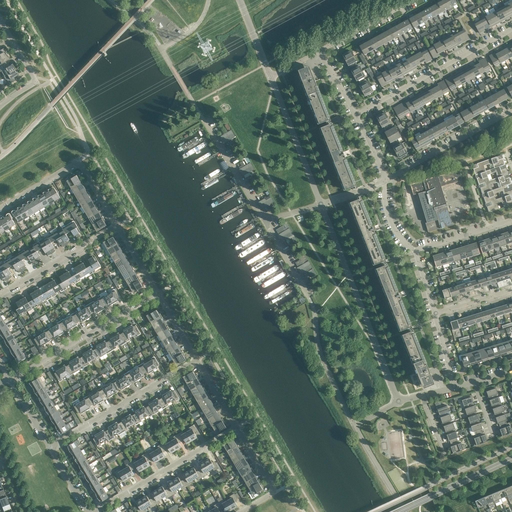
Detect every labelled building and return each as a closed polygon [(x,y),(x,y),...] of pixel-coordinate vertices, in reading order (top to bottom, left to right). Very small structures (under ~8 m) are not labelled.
[(453,9),(452,7),(448,0),(444,0),(443,1),(447,9),(449,12),(453,9)] [(447,9),(443,1),(438,4),(442,12),(447,9)] [(442,12),(438,4),(433,6),(438,14),(442,12)] [(438,14),(433,6),(429,9),(433,17),(438,14)] [(510,16),(505,6),(500,9),(505,18),(507,17),(507,18),(510,16)] [(433,17),(429,9),(424,11),(428,20),(433,17)] [(505,18),(500,9),(495,12),(500,21),(502,20),(502,21),(506,19),(505,18)] [(428,20),(424,11),(419,14),(424,22),(428,20)] [(500,21),(495,12),(491,14),(496,23),(497,23),(498,23),(501,22),(500,21)] [(424,22),(419,14),(414,17),(419,25),(424,22)] [(496,23),(491,14),(486,17),(491,26),(493,25),(493,26),(496,24),(496,23)] [(419,25),(414,17),(409,19),(414,27),(419,25)] [(491,26),(486,17),(480,20),(485,29),(487,28),(488,29),(491,27),(491,26)] [(412,28),(408,20),(403,23),(407,31),(412,28)] [(485,29),(480,20),(474,23),(479,33),(480,33),(479,32),(481,31),(482,32),(486,30),(485,29)] [(407,31),(403,23),(398,26),(402,34),(407,31)] [(402,34),(398,26),(393,28),(398,36),(402,34)] [(398,36),(393,28),(388,31),(393,39),(398,36)] [(469,39),(464,29),(458,32),(463,41),(463,42),(467,40),(466,39),(468,38),(469,39)] [(393,39),(388,31),(384,33),(388,41),(393,39)] [(463,41),(458,32),(452,35),(457,45),(461,43),(463,41)] [(388,41),(384,33),(379,36),(383,44),(388,41)] [(375,37),(374,37),(374,38),(379,47),(383,44),(379,36),(378,34),(375,36),(375,37)] [(457,45),(452,35),(447,38),(452,47),(452,48),(456,46),(455,46),(457,45)] [(371,39),(369,40),(374,49),(379,47),(374,38),(374,37),(373,37),(370,38),(371,39)] [(452,47),(447,38),(442,41),(447,49),(448,51),(451,49),(450,48),(452,47)] [(366,42),(364,43),(369,52),(374,49),(369,40),(369,39),(365,41),(366,42)] [(447,49),(442,41),(438,43),(443,51),(447,49)] [(359,44),(359,45),(364,55),(369,52),(364,43),(364,42),(361,43),(361,44),(360,45),(359,44)] [(443,51),(438,43),(434,45),(438,53),(439,53),(443,51)] [(438,53),(434,45),(428,48),(434,58),(433,57),(435,56),(436,57),(440,55),(439,53),(438,53)] [(511,52),(509,46),(507,47),(507,46),(503,48),(504,50),(505,50),(509,58),(511,56),(511,52)] [(432,59),(426,49),(420,53),(425,61),(426,63),(429,61),(429,60),(431,59),(431,60),(432,59)] [(505,50),(504,50),(500,52),(505,60),(509,58),(505,50)] [(350,65),(355,62),(356,61),(351,51),(343,56),(345,59),(345,58),(346,60),(346,61),(346,60),(347,62),(348,65),(350,65)] [(500,52),(496,54),(501,63),(505,60),(500,52)] [(425,61),(420,53),(416,55),(420,63),(425,61)] [(495,66),(501,63),(496,54),(495,53),(492,55),(490,57),(490,56),(489,56),(495,66)] [(9,59),(6,54),(0,57),(0,68),(6,65),(4,62),(9,59)] [(420,63),(416,55),(412,57),(416,65),(420,63)] [(416,65),(412,57),(407,60),(412,69),(414,68),(414,69),(417,67),(416,65)] [(478,62),(479,64),(480,63),(484,72),(490,68),(485,58),(484,59),(485,59),(483,61),(482,60),(478,62)] [(412,69),(407,60),(402,62),(407,72),(408,72),(409,71),(410,71),(413,70),(412,69)] [(358,67),(355,62),(350,65),(353,70),(358,67)] [(407,72),(402,62),(398,65),(403,74),(404,73),(405,74),(408,72),(407,72)] [(480,63),(479,64),(475,66),(480,74),(484,72),(480,63)] [(7,67),(6,65),(0,68),(2,72),(5,71),(7,75),(15,69),(12,64),(7,67)] [(403,74),(398,65),(393,68),(398,77),(400,76),(400,77),(403,75),(403,74)] [(309,66),(298,71),(299,73),(308,69),(311,77),(302,81),(304,84),(304,86),(319,124),(327,121),(328,123),(329,125),(321,128),(345,190),(351,188),(352,187),(353,190),(355,189),(357,188),(345,157),(346,157),(344,152),(343,152),(331,122),(330,122),(330,121),(331,121),(309,66)] [(359,66),(358,67),(353,70),(351,71),(353,74),(353,73),(354,75),(354,76),(362,71),(359,66)] [(468,69),(466,70),(471,79),(476,76),(471,68),(470,66),(467,68),(468,69)] [(480,74),(475,66),(471,68),(476,76),(480,74)] [(398,77),(393,68),(388,70),(393,79),(395,78),(395,79),(398,78),(398,77)] [(18,75),(15,69),(7,75),(9,78),(6,80),(9,84),(15,80),(13,78),(18,75)] [(308,69),(299,73),(300,74),(302,81),(311,77),(308,69)] [(463,71),(461,72),(466,81),(471,79),(466,70),(466,69),(462,70),(463,71)] [(393,79),(388,70),(382,73),(387,83),(387,82),(390,81),(390,82),(394,80),(393,79)] [(365,76),(362,71),(354,76),(355,76),(356,77),(355,78),(357,81),(358,80),(363,77),(364,77),(365,76)] [(458,74),(457,75),(456,75),(461,84),(466,81),(461,72),(461,71),(458,73),(458,74)] [(387,83),(382,73),(376,77),(382,87),(382,86),(384,85),(388,83),(387,82),(387,83)] [(453,76),(452,77),(457,87),(461,84),(456,75),(457,75),(456,74),(453,76)] [(358,80),(361,85),(366,82),(364,77),(363,77),(358,80)] [(446,80),(445,80),(451,90),(457,87),(452,77),(451,77),(448,79),(446,80)] [(449,91),(443,81),(443,82),(441,83),(441,82),(437,84),(438,86),(443,94),(449,91)] [(366,82),(361,85),(360,86),(361,89),(362,89),(363,90),(362,91),(363,91),(364,93),(363,93),(365,96),(373,91),(368,82),(366,82)] [(438,86),(434,88),(439,96),(443,94),(438,86)] [(439,96),(434,88),(430,91),(434,99),(439,96)] [(426,91),(425,92),(430,101),(434,99),(430,91),(429,89),(426,90),(426,91)] [(504,90),(499,92),(503,100),(508,98),(504,90)] [(422,94),(420,95),(425,104),(430,101),(425,92),(424,91),(421,93),(422,94)] [(503,100),(499,92),(494,95),(499,103),(503,100)] [(417,96),(415,97),(420,107),(425,104),(420,95),(420,94),(417,96)] [(499,103),(494,95),(489,98),(494,106),(499,103)] [(412,99),(411,100),(410,100),(416,109),(420,107),(415,97),(415,96),(412,98),(412,99)] [(494,106),(489,98),(485,100),(489,108),(494,106)] [(407,102),(406,102),(411,112),(416,109),(410,100),(411,100),(410,99),(407,101),(407,102)] [(489,108),(485,100),(480,103),(484,111),(489,108)] [(402,105),(400,106),(405,115),(411,112),(406,102),(405,102),(402,104),(402,105)] [(484,111),(480,103),(475,105),(480,113),(484,111)] [(394,108),(399,118),(405,115),(400,106),(400,105),(396,107),(396,108),(394,109),(394,108)] [(480,113),(475,105),(470,108),(475,116),(480,113)] [(475,116),(470,108),(466,110),(470,119),(475,116)] [(470,119),(466,110),(461,113),(465,121),(470,119)] [(383,127),(384,127),(389,124),(389,123),(390,123),(385,113),(377,117),(378,120),(379,120),(380,122),(379,122),(380,122),(381,124),(380,124),(382,127),(383,127)] [(463,122),(459,114),(454,117),(458,125),(463,122)] [(458,125),(454,117),(449,119),(454,128),(458,125)] [(454,128),(449,119),(444,122),(449,130),(454,128)] [(449,130),(444,122),(440,125),(444,133),(449,130)] [(392,129),(389,124),(384,127),(386,132),(392,129)] [(444,133),(440,125),(435,127),(439,135),(444,133)] [(395,127),(392,129),(386,132),(385,133),(390,142),(392,142),(397,138),(397,139),(400,137),(395,127)] [(439,135),(435,127),(430,130),(435,138),(439,135)] [(178,155),(183,152),(210,136),(205,128),(174,147),(178,155)] [(435,138),(430,130),(426,132),(430,141),(430,140),(435,138)] [(430,141),(426,132),(421,135),(426,144),(428,143),(428,144),(431,142),(430,140),(430,141)] [(426,144),(421,135),(416,138),(421,147),(423,146),(423,147),(426,145),(426,144)] [(210,136),(183,152),(178,155),(183,163),(215,144),(210,136)] [(392,142),(394,147),(400,144),(397,139),(397,138),(392,142)] [(421,147),(416,138),(411,140),(417,150),(417,149),(418,148),(418,149),(422,147),(421,147)] [(400,144),(394,147),(395,147),(393,148),(395,151),(396,150),(396,152),(396,153),(397,153),(398,154),(397,155),(399,158),(407,153),(401,143),(400,144)] [(188,171),(219,152),(215,144),(183,163),(188,171)] [(193,179),(224,161),(219,152),(188,171),(193,179)] [(498,160),(496,157),(487,160),(488,164),(492,163),(494,168),(500,166),(500,167),(505,165),(504,164),(505,164),(504,161),(504,162),(502,158),(498,160)] [(488,164),(487,160),(477,164),(478,167),(473,169),(474,172),(475,174),(476,175),(480,173),(486,171),(484,166),(488,164)] [(198,187),(229,169),(224,161),(193,179),(198,187)] [(494,168),(490,170),(491,174),(496,172),(498,178),(503,176),(508,174),(508,173),(507,171),(506,168),(501,170),(500,167),(500,166),(494,168)] [(203,196),(234,177),(229,169),(198,187),(203,196)] [(459,170),(410,184),(413,195),(418,194),(427,222),(435,220),(437,217),(437,218),(434,207),(446,204),(446,203),(447,203),(446,201),(445,201),(444,196),(444,194),(443,194),(441,187),(455,183),(458,182),(462,181),(459,170)] [(491,174),(490,170),(486,171),(480,173),(482,176),(477,178),(478,181),(477,181),(478,184),(479,184),(479,185),(484,183),(489,181),(487,175),(491,174)] [(67,181),(71,188),(82,181),(80,179),(79,180),(77,175),(67,181)] [(498,178),(493,179),(495,183),(499,182),(501,187),(506,185),(507,185),(511,184),(511,183),(511,180),(510,180),(509,177),(504,179),(503,176),(498,178)] [(207,204),(239,185),(234,177),(203,196),(207,204)] [(495,183),(493,179),(489,181),(484,183),(485,186),(480,188),(481,191),(482,193),(482,194),(487,192),(492,190),(491,185),(495,183)] [(83,184),(82,181),(71,188),(75,194),(84,188),(82,184),(83,184)] [(212,212),(244,193),(239,185),(207,204),(212,212)] [(501,187),(497,188),(498,193),(502,191),(504,196),(504,197),(510,195),(511,194),(511,186),(508,188),(507,185),(506,185),(501,187)] [(48,190),(49,191),(55,201),(60,198),(54,188),(52,190),(52,189),(51,189),(50,189),(49,189),(49,190),(48,190)] [(86,192),(84,188),(75,194),(78,200),(89,194),(87,191),(87,192),(86,192)] [(498,193),(497,188),(492,190),(487,192),(488,195),(483,197),(484,200),(485,203),(486,203),(490,202),(490,201),(496,200),(496,199),(494,194),(498,193)] [(49,191),(47,193),(46,192),(45,192),(44,192),(43,193),(44,194),(50,204),(55,201),(49,191)] [(217,220),(248,202),(244,193),(212,212),(217,220)] [(44,194),(42,196),(41,195),(40,195),(39,195),(38,196),(38,197),(39,197),(44,207),(50,204),(44,194)] [(90,196),(89,194),(78,200),(82,206),(92,201),(89,197),(90,196)] [(504,197),(504,196),(500,198),(501,202),(506,200),(508,206),(507,206),(511,204),(511,197),(511,198),(510,195),(504,197)] [(356,200),(350,202),(375,265),(383,262),(383,263),(384,265),(376,268),(401,331),(406,329),(409,328),(410,330),(410,331),(408,332),(402,335),(417,373),(418,374),(419,378),(429,374),(432,382),(422,386),(423,388),(434,384),(413,329),(412,329),(411,328),(412,328),(401,298),(402,297),(400,292),(399,293),(387,263),(386,263),(385,262),(386,262),(374,232),(376,231),(374,226),(373,227),(360,196),(359,197),(356,198),(357,200),(356,200)] [(39,197),(38,197),(37,199),(36,198),(35,198),(34,198),(33,199),(33,200),(39,210),(44,207),(39,197)] [(501,202),(500,198),(496,199),(496,200),(490,201),(490,202),(492,205),(487,206),(488,210),(487,210),(488,212),(489,212),(489,213),(500,209),(499,209),(497,203),(501,202)] [(33,200),(32,202),(31,201),(30,201),(29,201),(28,202),(28,203),(34,213),(39,210),(33,200)] [(94,204),(92,201),(82,206),(86,212),(96,206),(95,204),(94,204)] [(222,228),(253,210),(248,202),(217,220),(222,228)] [(28,203),(27,205),(26,204),(25,204),(24,204),(23,205),(22,205),(23,206),(29,216),(34,213),(28,203)] [(427,222),(425,223),(428,232),(456,224),(453,213),(449,214),(446,204),(434,207),(437,218),(437,217),(435,220),(427,222)] [(23,206),(21,208),(21,207),(20,207),(19,207),(18,207),(18,208),(17,208),(18,209),(24,219),(29,216),(23,206)] [(98,209),(96,206),(86,212),(89,219),(99,213),(97,209),(98,209)] [(18,209),(16,211),(15,210),(14,210),(13,210),(13,211),(12,211),(12,212),(12,213),(14,217),(15,217),(18,222),(24,219),(18,209)] [(227,236),(258,218),(253,210),(222,228),(227,236)] [(6,217),(4,217),(4,218),(10,227),(15,224),(12,219),(13,218),(10,214),(9,213),(8,214),(7,214),(6,215),(6,216),(6,217)] [(101,217),(99,213),(89,219),(93,225),(104,219),(102,216),(101,217)] [(1,220),(0,220),(0,222),(5,230),(10,227),(4,218),(4,217),(3,217),(2,217),(1,218),(1,219),(1,220)] [(232,245),(263,226),(258,218),(227,236),(232,245)] [(105,221),(104,219),(93,225),(97,231),(106,226),(104,221),(105,221)] [(68,224),(65,226),(69,233),(71,231),(74,236),(75,235),(76,238),(77,238),(79,237),(81,236),(79,233),(80,232),(80,233),(81,232),(75,223),(69,227),(68,224)] [(69,233),(65,226),(57,230),(66,245),(67,244),(68,243),(70,242),(67,240),(69,239),(66,234),(69,233)] [(237,253),(268,234),(263,226),(232,245),(237,253)] [(66,245),(57,230),(50,235),(54,241),(57,240),(60,244),(61,243),(62,247),(64,246),(65,246),(66,245)] [(241,261),(273,242),(268,234),(237,253),(241,261)] [(54,241),(50,235),(47,236),(49,239),(44,241),(52,253),(53,253),(54,252),(55,251),(56,251),(53,248),(54,247),(51,243),(54,241)] [(507,245),(504,235),(497,237),(501,247),(507,245)] [(104,242),(107,249),(118,243),(116,240),(116,241),(113,237),(104,242)] [(501,247),(497,237),(491,239),(495,249),(501,247)] [(495,249),(491,239),(485,242),(488,251),(495,249)] [(52,253),(44,241),(40,244),(39,241),(36,243),(40,250),(42,248),(45,253),(47,252),(47,256),(48,255),(49,255),(50,254),(52,253)] [(246,269),(278,251),(273,242),(241,261),(246,269)] [(488,251),(485,242),(479,244),(482,253),(488,251)] [(40,250),(36,243),(33,245),(34,247),(30,250),(37,262),(38,261),(40,260),(41,259),(41,260),(41,259),(38,257),(40,256),(37,251),(40,250)] [(119,245),(118,243),(107,249),(111,255),(121,249),(118,245),(119,245)] [(480,254),(477,244),(470,246),(473,256),(480,254)] [(464,248),(464,246),(460,247),(461,249),(458,250),(461,260),(467,258),(464,248)] [(473,256),(470,246),(464,248),(467,258),(473,256)] [(123,253),(121,249),(111,255),(115,261),(125,255),(124,252),(123,253),(124,253),(123,253)] [(37,262),(30,250),(26,252),(24,250),(21,252),(25,258),(28,257),(31,261),(32,260),(33,264),(35,263),(36,263),(37,262)] [(461,260),(458,250),(452,252),(455,261),(461,260)] [(251,277),(282,259),(278,251),(246,269),(251,277)] [(25,258),(21,252),(18,253),(20,256),(15,258),(23,271),(24,270),(25,269),(26,268),(27,268),(24,265),(25,264),(23,260),(25,258)] [(445,252),(442,253),(439,254),(439,256),(442,265),(449,263),(446,254),(445,252)] [(455,261),(452,252),(446,254),(449,263),(455,261)] [(92,265),(89,267),(93,273),(96,272),(94,269),(100,266),(95,256),(95,257),(94,258),(91,254),(91,255),(90,256),(88,257),(87,257),(90,260),(89,261),(92,265)] [(127,258),(125,255),(115,261),(118,268),(128,262),(126,258),(126,257),(127,258)] [(14,256),(7,260),(11,267),(14,265),(16,270),(18,269),(19,273),(19,272),(20,272),(22,271),(23,271),(15,258),(14,256)] [(442,265),(439,256),(433,258),(436,267),(442,265)] [(256,285),(287,267),(282,259),(251,277),(256,285)] [(11,267),(7,260),(4,262),(5,264),(1,267),(8,279),(10,278),(11,278),(12,277),(9,274),(11,273),(8,269),(11,267)] [(78,262),(77,263),(84,275),(89,273),(90,275),(93,273),(89,267),(86,268),(83,264),(82,265),(81,261),(80,262),(78,262)] [(130,266),(128,262),(118,268),(122,274),(133,267),(131,265),(130,266)] [(84,275),(77,263),(76,264),(75,265),(73,266),(73,265),(73,266),(76,268),(74,269),(77,274),(74,275),(78,282),(81,280),(80,278),(84,275)] [(0,275),(2,278),(3,278),(4,281),(6,280),(7,280),(8,279),(1,267),(0,265),(0,275)] [(134,270),(133,267),(122,274),(126,280),(135,274),(133,270),(134,270)] [(261,294),(292,275),(287,267),(256,285),(261,294)] [(64,271),(62,272),(70,284),(74,281),(75,284),(78,282),(74,275),(72,277),(69,272),(68,273),(67,270),(66,270),(65,270),(64,271)] [(507,275),(506,270),(500,272),(503,281),(503,280),(511,278),(510,274),(507,275)] [(70,284),(62,272),(61,272),(60,273),(59,274),(61,277),(60,278),(63,282),(60,284),(64,290),(67,289),(65,287),(70,284)] [(503,281),(500,272),(491,275),(493,279),(496,278),(497,283),(497,282),(502,281),(503,281)] [(138,278),(135,274),(126,280),(129,286),(140,280),(138,277),(138,278)] [(266,302),(297,283),(292,275),(261,294),(266,302)] [(493,279),(491,275),(486,277),(488,286),(489,285),(488,285),(497,282),(497,283),(496,278),(493,279)] [(488,286),(486,277),(477,280),(478,284),(481,283),(483,287),(488,285),(488,286)] [(49,279),(48,280),(55,293),(60,290),(61,292),(64,290),(60,284),(57,285),(55,281),(53,282),(52,278),(51,279),(49,279)] [(57,295),(55,293),(48,280),(47,281),(46,282),(45,283),(44,283),(47,285),(46,286),(48,291),(45,292),(49,299),(57,295)] [(142,282),(140,280),(129,286),(133,293),(143,287),(140,283),(141,282),(141,283),(142,282)] [(478,284),(477,280),(471,281),(474,290),(474,289),(482,287),(483,287),(481,283),(478,284)] [(474,290),(471,281),(463,284),(464,288),(467,287),(468,292),(468,291),(474,290)] [(302,291),(297,283),(266,302),(270,310),(300,292),(302,291)] [(464,288),(463,284),(457,286),(460,295),(460,294),(468,291),(468,292),(467,287),(464,288)] [(460,295),(457,286),(448,289),(450,293),(453,292),(454,296),(459,294),(460,295)] [(35,288),(34,289),(42,303),(49,299),(45,292),(43,294),(40,289),(39,290),(38,287),(37,287),(38,287),(36,287),(35,288)] [(42,303),(34,289),(32,290),(31,290),(30,291),(33,294),(31,295),(34,299),(31,301),(35,308),(42,303)] [(112,293),(108,295),(114,304),(118,301),(117,299),(119,298),(114,289),(111,291),(112,293)] [(450,293),(448,289),(442,290),(445,299),(454,296),(453,292),(450,293)] [(19,297),(26,310),(28,312),(35,308),(31,301),(28,303),(26,298),(24,299),(23,295),(23,296),(22,296),(20,297),(19,297)] [(114,304),(108,295),(105,297),(104,295),(101,297),(106,306),(108,304),(109,306),(114,304)] [(26,310),(19,297),(18,298),(17,299),(16,300),(15,300),(18,303),(17,303),(19,308),(16,310),(20,316),(23,314),(22,312),(26,310)] [(106,306),(101,297),(97,299),(98,301),(95,303),(94,301),(100,312),(105,309),(103,307),(106,306)] [(100,312),(94,301),(87,305),(92,314),(94,313),(96,314),(100,312)] [(511,312),(508,303),(508,304),(500,307),(500,306),(501,311),(504,310),(505,314),(511,312)] [(92,314),(87,305),(84,307),(85,309),(81,311),(87,320),(91,317),(90,315),(92,314)] [(501,311),(500,306),(499,306),(500,307),(494,308),(496,317),(505,314),(504,310),(501,311)] [(496,317),(494,308),(485,311),(485,310),(485,311),(487,315),(489,314),(491,318),(496,317)] [(147,316),(151,322),(161,316),(160,313),(160,314),(159,314),(157,310),(147,316)] [(87,320),(81,311),(78,313),(77,311),(74,313),(79,322),(81,320),(82,322),(87,320)] [(487,315),(485,311),(480,313),(480,312),(479,312),(482,321),(491,318),(489,314),(487,315)] [(482,321),(479,312),(479,313),(471,316),(471,315),(472,320),(475,319),(476,323),(482,321)] [(79,322),(74,313),(70,315),(71,317),(68,319),(73,328),(78,325),(76,323),(79,322)] [(472,320),(471,315),(471,316),(465,317),(468,326),(476,323),(475,319),(472,320)] [(163,318),(161,316),(151,322),(154,328),(164,323),(162,319),(162,318),(163,319),(163,318)] [(468,326),(465,317),(457,320),(456,319),(458,324),(461,323),(462,327),(468,326)] [(73,328),(68,319),(64,321),(63,319),(60,321),(65,330),(67,329),(68,330),(73,328)] [(458,324),(456,319),(456,320),(451,322),(453,330),(462,327),(461,323),(458,324)] [(65,330),(60,321),(57,323),(58,325),(54,327),(60,336),(64,333),(63,331),(65,330)] [(166,327),(164,323),(154,328),(158,335),(169,328),(167,326),(166,327)] [(9,330),(7,325),(0,328),(0,331),(0,333),(0,335),(9,330)] [(132,325),(128,327),(133,336),(136,334),(137,336),(141,334),(136,325),(133,327),(132,325)] [(60,336),(54,327),(51,329),(50,327),(47,329),(52,338),(54,337),(55,338),(60,336)] [(133,336),(128,327),(123,330),(124,332),(122,333),(127,342),(130,340),(129,338),(133,336)] [(170,331),(169,328),(158,335),(162,341),(171,335),(169,331),(170,331)] [(52,338),(47,329),(43,331),(44,333),(41,335),(46,344),(51,341),(49,339),(52,338)] [(12,334),(9,330),(0,335),(3,338),(3,337),(5,339),(12,334)] [(40,333),(36,335),(33,337),(38,346),(40,345),(41,346),(46,344),(41,335),(40,333)] [(119,333),(114,335),(119,344),(123,342),(124,344),(127,342),(122,333),(120,335),(119,333)] [(15,339),(12,334),(5,339),(6,341),(5,341),(6,344),(15,339)] [(119,344),(114,335),(110,338),(111,340),(108,341),(114,350),(117,348),(116,346),(119,344)] [(174,339),(171,335),(162,341),(166,347),(176,341),(175,338),(174,338),(174,339)] [(18,344),(15,339),(6,344),(8,347),(9,346),(10,348),(18,344)] [(105,341),(101,343),(106,352),(109,350),(110,352),(114,350),(108,341),(106,343),(105,341)] [(178,343),(176,341),(166,347),(169,353),(179,348),(176,344),(177,343),(177,344),(178,343)] [(511,352),(511,349),(509,341),(503,343),(507,355),(510,354),(510,353),(511,352)] [(106,352),(101,343),(96,346),(97,348),(95,349),(100,358),(103,356),(102,354),(106,352)] [(507,355),(503,343),(497,345),(501,356),(504,355),(507,355)] [(20,348),(18,344),(10,348),(11,350),(10,351),(12,354),(20,348)] [(501,356),(497,345),(491,347),(495,358),(498,357),(497,357),(501,356)] [(495,358),(491,347),(485,348),(489,359),(492,358),(492,359),(495,358)] [(23,353),(20,348),(12,354),(14,356),(15,356),(16,357),(23,353)] [(181,351),(179,348),(169,353),(173,359),(183,353),(182,351),(181,351)] [(489,359),(485,348),(479,350),(483,362),(486,361),(485,360),(489,359)] [(92,349),(87,351),(92,360),(96,358),(97,360),(100,358),(95,349),(93,351),(92,349)] [(483,362),(479,350),(473,352),(476,363),(480,362),(480,363),(483,362)] [(92,360),(87,351),(83,354),(84,356),(81,357),(87,366),(90,364),(89,362),(92,360)] [(476,363),(473,352),(467,354),(471,366),(474,365),(473,364),(476,363)] [(26,358),(23,353),(16,357),(17,359),(16,360),(17,363),(21,361),(22,362),(25,360),(25,359),(26,358)] [(185,356),(183,353),(173,359),(177,366),(186,360),(184,356),(185,356)] [(471,366),(467,354),(461,356),(461,355),(459,356),(460,361),(462,360),(464,367),(468,366),(471,366)] [(152,360),(148,362),(154,371),(158,368),(157,366),(159,365),(154,356),(151,358),(152,360)] [(78,357),(74,359),(79,368),(82,366),(83,368),(87,366),(81,357),(79,359),(78,357)] [(79,368),(74,359),(69,362),(70,364),(68,365),(73,374),(76,372),(75,370),(79,368)] [(154,371),(148,362),(145,364),(144,363),(140,365),(146,373),(148,372),(149,374),(154,371)] [(65,365),(60,367),(65,376),(69,374),(70,376),(73,374),(68,365),(66,367),(65,365)] [(146,373),(140,365),(137,366),(138,368),(135,370),(140,379),(145,376),(143,374),(146,373)] [(65,376),(60,367),(56,370),(57,372),(54,373),(59,382),(63,380),(62,378),(65,376)] [(140,379),(135,370),(131,372),(130,371),(127,373),(132,381),(134,380),(135,382),(140,379)] [(183,377),(187,383),(198,377),(196,375),(195,376),(193,371),(183,377)] [(132,381),(127,373),(124,374),(125,376),(121,378),(127,387),(131,384),(130,382),(132,381)] [(429,374),(419,378),(422,385),(422,386),(432,382),(429,374)] [(40,376),(36,378),(33,380),(33,381),(29,383),(31,386),(32,386),(33,387),(43,382),(40,376)] [(199,380),(198,377),(187,383),(191,390),(200,384),(198,380),(199,380)] [(127,387),(121,378),(118,380),(117,379),(113,381),(119,389),(121,388),(122,390),(127,387)] [(119,389),(113,381),(110,382),(111,384),(108,386),(113,395),(118,392),(116,391),(119,389)] [(46,386),(43,382),(33,387),(35,389),(34,390),(35,393),(44,388),(46,386)] [(203,388),(200,384),(191,390),(194,396),(205,390),(204,387),(203,387),(203,388)] [(107,385),(103,387),(100,389),(105,397),(107,396),(108,398),(113,395),(108,386),(107,385)] [(494,389),(494,387),(485,390),(487,395),(488,395),(488,397),(489,397),(490,400),(498,397),(497,397),(497,395),(498,394),(496,388),(494,389)] [(46,392),(44,388),(35,393),(37,395),(38,395),(39,397),(46,392)] [(105,397),(100,389),(97,390),(98,392),(94,394),(100,403),(104,400),(103,399),(105,397)] [(171,390),(166,393),(172,401),(175,399),(176,401),(180,399),(174,391),(172,392),(171,390)] [(209,396),(205,390),(194,396),(198,402),(209,396)] [(49,397),(46,392),(39,397),(40,399),(39,399),(40,402),(49,397)] [(172,401),(166,393),(162,395),(162,396),(163,397),(161,399),(166,407),(169,405),(168,404),(172,401)] [(100,403),(94,394),(91,396),(90,395),(86,397),(92,405),(94,404),(95,406),(100,403)] [(52,395),(49,397),(40,402),(42,405),(43,404),(44,406),(52,402),(54,400),(52,395)] [(473,400),(472,395),(463,398),(463,400),(462,400),(464,406),(465,406),(466,408),(473,406),(472,403),(473,403),(472,400),(473,400)] [(210,398),(209,396),(198,402),(202,408),(211,403),(209,399),(210,398),(210,399),(210,398)] [(92,405),(86,397),(83,398),(84,400),(81,402),(86,411),(91,408),(89,407),(92,405)] [(499,397),(497,397),(498,397),(490,400),(489,400),(490,404),(491,404),(491,406),(492,406),(493,408),(493,409),(501,406),(502,405),(499,397)] [(157,398),(153,401),(158,409),(162,407),(163,409),(166,407),(161,399),(158,400),(157,398),(158,398),(157,398)] [(158,409),(153,401),(148,403),(148,404),(149,404),(150,405),(147,407),(152,415),(156,413),(154,412),(158,409)] [(55,406),(52,402),(44,406),(46,408),(45,408),(46,411),(55,406)] [(86,411),(81,402),(77,404),(76,403),(73,405),(78,413),(80,412),(81,414),(86,411)] [(214,407),(211,403),(202,408),(206,415),(216,408),(215,406),(214,406),(215,406),(214,407)] [(438,413),(439,412),(439,415),(440,414),(441,417),(448,415),(450,414),(447,405),(445,406),(445,404),(436,408),(438,413)] [(475,405),(473,406),(466,408),(465,409),(467,415),(468,414),(469,417),(477,415),(476,414),(476,412),(476,411),(476,409),(475,405)] [(502,407),(502,405),(501,406),(493,409),(493,408),(492,409),(493,413),(494,412),(495,415),(495,414),(496,417),(504,415),(505,414),(504,411),(505,410),(506,409),(505,407),(504,406),(502,407)] [(57,411),(55,406),(46,411),(48,414),(49,413),(50,415),(57,411)] [(144,406),(139,409),(145,418),(148,415),(149,417),(152,415),(147,407),(145,408),(144,406)] [(218,411),(216,408),(206,415),(209,421),(219,415),(216,411),(217,411),(218,411)] [(60,409),(57,411),(50,415),(51,417),(50,418),(51,421),(60,416),(63,414),(60,409)] [(145,418),(139,409),(135,411),(135,412),(136,413),(134,415),(139,423),(142,421),(141,420),(145,418)] [(130,414),(126,417),(131,426),(135,423),(136,425),(139,423),(134,415),(131,416),(130,414),(131,414),(130,414)] [(452,420),(450,414),(448,415),(441,417),(439,418),(441,421),(442,421),(442,423),(443,423),(444,426),(452,423),(451,423),(451,421),(452,420)] [(478,414),(476,414),(477,415),(469,417),(468,417),(471,426),(472,426),(480,423),(479,420),(479,418),(479,417),(478,414)] [(507,420),(505,414),(504,415),(496,417),(495,418),(496,421),(497,421),(498,423),(499,426),(507,423),(506,421),(507,420)] [(221,419),(219,415),(209,421),(213,427),(224,421),(222,418),(222,419),(221,419)] [(63,420),(60,416),(51,421),(54,423),(56,425),(63,420)] [(131,426),(126,417),(121,419),(121,420),(122,420),(123,421),(120,423),(125,431),(129,429),(127,428),(131,426)] [(66,425),(63,420),(56,425),(57,427),(56,427),(57,430),(66,425)] [(225,423),(224,421),(213,427),(217,433),(226,428),(224,424),(225,423)] [(112,425),(118,434),(119,435),(125,431),(120,423),(118,424),(117,422),(112,425)] [(481,422),(480,423),(472,426),(471,426),(473,432),(474,432),(475,434),(483,432),(482,429),(483,429),(482,426),(483,426),(481,422)] [(453,423),(451,423),(452,423),(444,426),(443,426),(444,430),(445,430),(446,432),(447,434),(447,435),(455,432),(454,429),(455,429),(453,423)] [(508,426),(507,423),(499,426),(500,429),(499,429),(501,435),(501,434),(502,436),(500,437),(506,435),(506,436),(509,435),(508,435),(508,434),(511,432),(511,427),(511,428),(510,425),(508,426)] [(66,425),(57,430),(59,433),(60,432),(61,434),(69,430),(68,429),(71,428),(68,424),(66,425)] [(118,434),(112,425),(108,427),(108,428),(109,429),(107,431),(112,439),(115,437),(114,436),(118,434)] [(190,430),(187,432),(192,441),(193,440),(193,441),(195,439),(197,438),(194,432),(196,430),(193,425),(188,428),(190,430)] [(103,430),(99,433),(104,442),(108,439),(109,441),(112,439),(107,431),(104,432),(103,430),(104,430),(103,430)] [(182,431),(177,434),(181,440),(183,438),(186,444),(188,443),(189,443),(191,442),(191,441),(192,441),(187,432),(184,434),(182,431)] [(456,431),(455,432),(447,435),(447,434),(446,435),(447,439),(448,438),(449,441),(449,440),(450,443),(458,441),(457,438),(458,437),(456,431)] [(484,435),(483,432),(475,434),(476,437),(474,438),(475,441),(473,442),(474,446),(473,446),(474,446),(481,444),(481,445),(484,444),(484,443),(488,441),(487,441),(486,440),(487,439),(485,434),(484,435)] [(104,442),(99,433),(94,435),(94,436),(95,436),(95,437),(93,439),(98,447),(102,445),(100,444),(104,442)] [(181,440),(177,434),(172,437),(174,440),(171,441),(176,450),(177,449),(177,450),(180,449),(179,448),(181,447),(178,441),(181,440)] [(223,445),(227,451),(238,445),(236,442),(236,443),(235,443),(233,439),(223,445)] [(68,448),(69,451),(78,446),(75,441),(68,446),(69,448),(68,448)] [(166,441),(162,444),(165,449),(167,448),(171,453),(173,452),(173,453),(175,451),(176,450),(171,441),(168,443),(166,441)] [(459,444),(458,441),(450,443),(451,446),(450,447),(452,452),(453,453),(451,454),(457,452),(457,453),(460,452),(459,452),(459,451),(467,449),(466,448),(466,449),(464,445),(462,445),(461,443),(459,444)] [(165,449),(162,444),(157,447),(158,449),(155,451),(160,459),(161,459),(164,458),(164,457),(166,456),(162,451),(165,449)] [(239,447),(238,445),(227,451),(231,457),(240,452),(238,448),(239,447)] [(81,451),(78,446),(69,451),(72,454),(72,453),(74,455),(81,451)] [(151,450),(146,453),(149,458),(152,457),(155,462),(157,461),(157,462),(160,460),(159,460),(160,459),(155,451),(152,452),(151,450)] [(84,455),(81,451),(74,455),(75,457),(74,457),(75,460),(84,455)] [(243,455),(240,452),(231,457),(235,463),(245,457),(244,455),(243,455)] [(149,458),(146,453),(141,456),(142,458),(139,460),(144,469),(145,468),(146,469),(148,467),(150,466),(146,460),(149,458)] [(86,460),(84,455),(75,460),(77,463),(78,462),(79,464),(86,460)] [(247,460),(245,457),(235,463),(238,470),(248,464),(245,460),(246,460),(247,460)] [(205,461),(204,462),(209,470),(212,468),(214,471),(219,468),(215,462),(213,464),(209,458),(208,460),(207,459),(205,460),(205,461)] [(135,459),(130,462),(133,468),(136,466),(139,472),(141,471),(144,470),(144,469),(139,460),(136,462),(135,459)] [(89,465),(86,460),(79,464),(80,466),(79,467),(81,470),(89,465)] [(133,468),(130,462),(125,465),(127,468),(124,469),(129,478),(130,477),(130,478),(132,477),(132,476),(134,475),(131,469),(133,468)] [(202,470),(200,472),(203,477),(208,474),(206,472),(209,470),(204,462),(203,462),(200,463),(201,464),(199,465),(202,470)] [(250,468),(248,464),(238,470),(242,476),(253,470),(251,467),(251,468),(250,468)] [(92,469),(89,465),(81,470),(83,472),(84,472),(85,474),(92,469)] [(189,470),(188,471),(193,480),(196,478),(198,480),(203,477),(200,472),(197,473),(194,468),(192,469),(191,468),(189,470)] [(95,474),(92,469),(85,474),(86,476),(85,476),(86,479),(95,474)] [(128,479),(129,478),(124,469),(121,471),(119,469),(114,472),(117,477),(120,476),(123,481),(125,480),(126,481),(128,479)] [(254,472),(253,470),(242,476),(246,482),(255,476),(253,473),(254,472)] [(186,480),(184,481),(187,487),(192,484),(190,481),(193,480),(188,471),(187,471),(185,472),(185,473),(183,474),(186,480)] [(98,479),(95,474),(86,479),(88,482),(89,481),(90,483),(98,479)] [(257,480),(255,476),(246,482),(249,488),(260,482),(258,479),(258,480),(257,480)] [(174,480),(173,480),(178,489),(181,487),(182,490),(187,487),(184,481),(181,483),(178,477),(176,478),(173,479),(174,480)] [(100,483),(98,479),(90,483),(91,485),(90,485),(92,488),(100,483)] [(171,489),(168,491),(171,496),(176,493),(175,491),(178,489),(173,480),(172,481),(171,480),(169,482),(167,483),(171,489)] [(261,485),(260,482),(249,488),(251,492),(249,493),(253,498),(258,495),(261,493),(260,491),(263,489),(260,485),(261,484),(261,485)] [(103,488),(100,483),(92,488),(94,491),(95,490),(96,492),(103,488)] [(158,489),(157,490),(162,498),(165,496),(166,499),(171,496),(168,491),(165,492),(162,486),(160,488),(160,487),(157,488),(158,489)] [(106,493),(103,488),(96,492),(97,494),(96,495),(97,498),(106,493)] [(507,496),(504,489),(498,492),(500,498),(507,496)] [(155,498),(152,500),(156,505),(160,502),(159,500),(162,498),(157,490),(156,490),(153,491),(153,492),(152,493),(155,498)] [(500,498),(498,492),(491,495),(494,501),(495,504),(500,502),(499,499),(500,498)] [(109,497),(106,493),(97,498),(99,500),(100,500),(101,502),(109,497)] [(230,499),(227,501),(232,509),(233,509),(234,509),(236,508),(236,507),(238,506),(234,501),(237,499),(234,494),(234,493),(229,497),(230,499)] [(494,501),(491,495),(485,497),(488,504),(489,506),(493,504),(492,502),(494,501)] [(142,498),(141,499),(146,508),(149,506),(151,508),(156,505),(152,500),(150,501),(146,496),(145,497),(144,496),(142,498)] [(6,497),(0,499),(0,507),(9,504),(6,497)] [(488,504),(485,497),(477,500),(483,506),(488,504)] [(143,509),(146,508),(141,499),(140,499),(137,500),(138,501),(136,502),(139,508),(136,509),(137,511),(144,511),(145,511),(143,509)] [(223,500),(218,503),(221,508),(224,507),(226,511),(227,511),(229,511),(232,510),(231,510),(232,509),(227,501),(224,502),(223,500)] [(221,508),(218,503),(213,506),(215,508),(212,510),(212,511),(219,511),(219,510),(221,508)]
